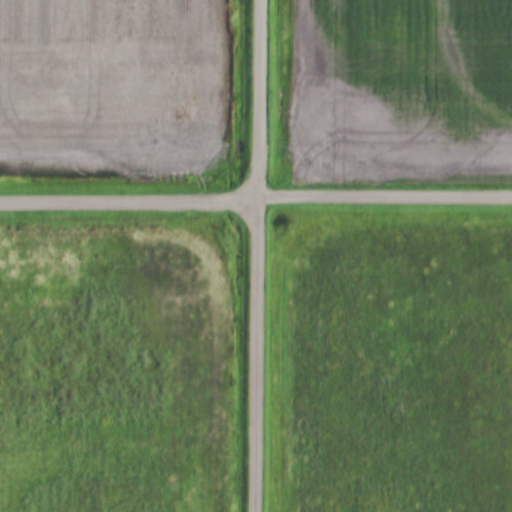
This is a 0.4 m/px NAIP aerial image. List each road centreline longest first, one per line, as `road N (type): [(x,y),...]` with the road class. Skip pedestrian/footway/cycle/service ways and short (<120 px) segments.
road 1 (residential): [(511,195),(0,203)]
road 2 (residential): [(259,511),(263,0)]
